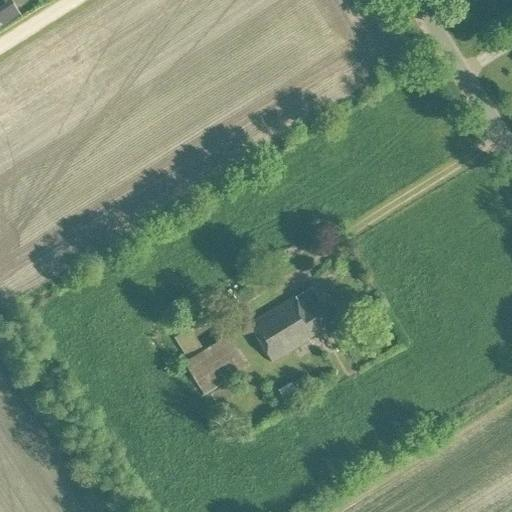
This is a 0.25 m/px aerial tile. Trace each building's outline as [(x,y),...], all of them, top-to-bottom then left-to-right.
[(0,18),(4,26),(27,15),(21,3),(0,12),(0,18)] [(240,293),(244,301),(264,292),(260,283),(240,293)] [(312,287),(295,298),(295,297),(249,325),(271,362),(309,339),(308,337),(333,322),(312,287)] [(248,368),(227,335),(202,350),(188,328),(175,337),(188,358),(182,362),(199,388),(194,391),(199,398),(248,368)] [(229,382),(222,386),(208,396),(216,407),(230,398),(236,393),(229,382)]
